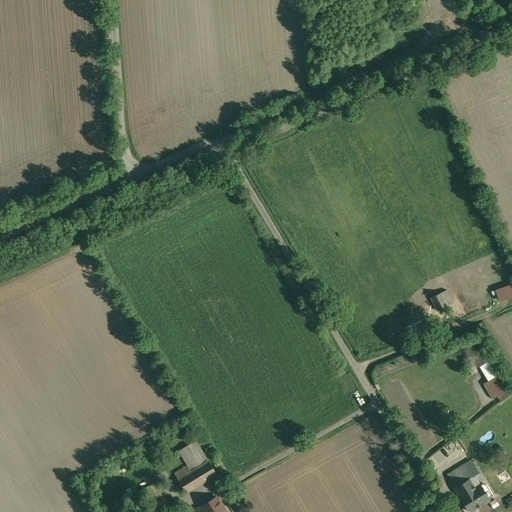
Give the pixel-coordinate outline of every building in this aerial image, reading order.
[(511,283),(497,289),(501,301),(511,297),(511,283)] [(447,290),(430,298),(436,311),(453,303),(447,290)] [(410,337),(434,326),(425,307),(401,318),(410,337)] [(469,368),(477,365),(473,354),(466,357),(469,368)] [(501,402),(511,393),(500,373),(483,384),(492,400),(497,397),(501,402)] [(216,472),(196,440),(180,450),(189,464),(175,472),(187,491),(216,472)] [(474,465),(450,480),(455,488),(475,476),(479,474),(474,465)] [(475,476),(455,488),(460,496),(459,500),(461,504),(465,505),(469,511),(481,505),(481,506),(490,501),(475,476)] [(157,481),(142,489),(146,497),(161,490),(157,481)] [(227,511),(217,495),(189,511),(227,511)]
